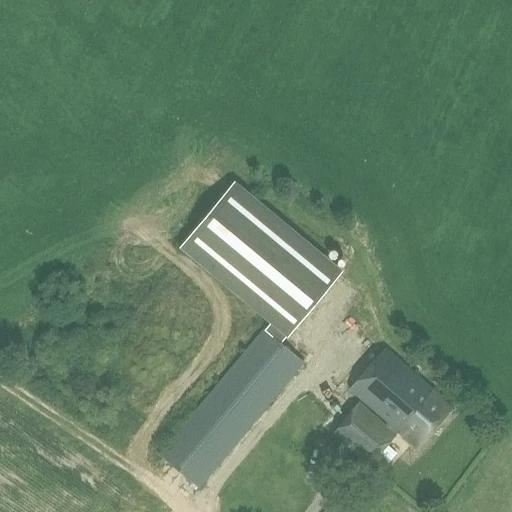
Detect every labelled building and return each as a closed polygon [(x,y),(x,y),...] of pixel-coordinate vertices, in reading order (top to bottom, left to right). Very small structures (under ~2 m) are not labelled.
[(234,181),(180,247),(271,322),(265,329),(281,343),(287,336),(288,337),(342,271),(234,181)] [(364,349),(397,330),(389,316),(356,335),(364,349)] [(304,362),(281,343),(265,329),(264,328),(159,453),(198,487),(304,362)] [(452,407),(385,349),(351,388),(389,422),(387,425),(360,402),(332,435),(368,466),(399,431),(417,447),(452,407)] [(306,450),(337,415),(319,399),(289,434),(306,450)]
